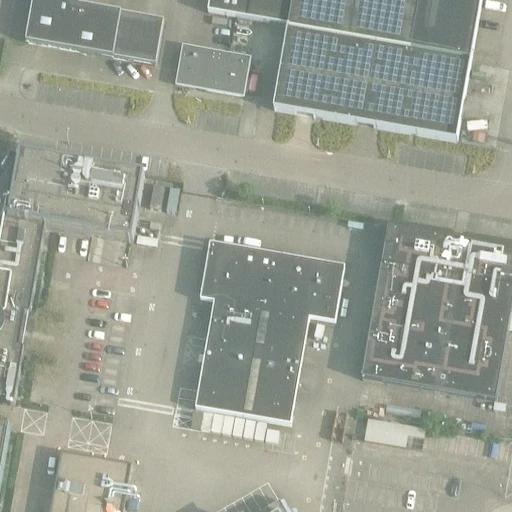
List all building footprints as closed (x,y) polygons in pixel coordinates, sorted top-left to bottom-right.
[(33,0),(26,45),(156,67),(164,22),(79,7),(79,0),(33,0)] [(210,0),(208,15),(288,29),(293,0),(210,0)] [(293,0),(288,29),(274,112),(273,111),(273,112),(457,145),(482,0),(293,0)] [(183,49),(177,87),(243,99),(249,61),(183,49)] [(0,405),(15,408),(25,353),(23,353),(20,351),(26,319),(29,318),(31,318),(46,231),(133,246),(145,179),(20,158),(19,163),(13,162),(13,159),(6,169),(0,176),(0,405)] [(155,189),(150,212),(161,213),(165,191),(155,189)] [(511,251),(389,230),(362,383),(496,406),(511,314),(511,251)] [(345,271),(220,249),(211,247),(201,303),(215,305),(196,412),(291,429),(309,322),(335,326),(345,271)] [(429,416),(427,425),(444,428),(446,419),(429,416)] [(368,422),(365,443),(406,450),(408,440),(424,443),(426,432),(368,422)] [(0,511),(0,492),(11,431),(0,429),(0,511)] [(62,456),(51,511),(124,511),(132,469),(62,456)]
